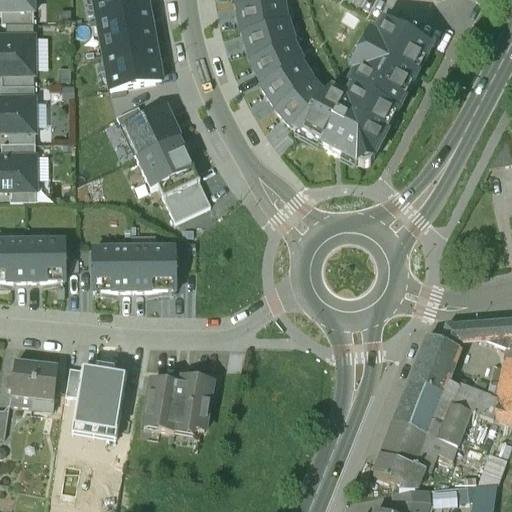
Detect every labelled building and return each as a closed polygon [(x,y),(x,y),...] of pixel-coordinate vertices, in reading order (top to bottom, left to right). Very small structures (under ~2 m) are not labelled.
[(0,0),(0,15),(0,16),(32,16),(32,0),(0,0)] [(89,0),(93,25),(150,13),(147,0),(89,0)] [(273,113),(293,134),(323,99),(311,85),(312,84),(300,67),(301,66),(292,47),(293,47),(286,25),(285,25),(282,4),(280,5),(279,0),(233,0),(233,11),(236,11),(240,38),(242,38),(249,63),(248,63),(260,88),(258,89),(274,112),(273,113)] [(150,13),(93,25),(100,60),(156,48),(150,13)] [(32,28),(32,16),(0,16),(0,28),(5,28),(32,28)] [(351,91),(397,115),(404,102),(398,99),(405,87),(411,90),(417,77),(412,74),(418,62),(424,65),(431,51),(424,48),(426,45),(414,39),(413,42),(381,25),(375,38),(370,35),(350,74),(354,76),(348,89),(351,91)] [(5,28),(5,40),(32,40),(32,28),(5,28)] [(5,40),(0,40),(0,77),(1,78),(33,78),(32,40),(5,40)] [(156,48),(100,60),(106,97),(165,86),(156,48)] [(2,90),(33,90),(33,78),(1,78),(2,90)] [(0,90),(0,102),(33,102),(33,90),(2,90),(0,90)] [(396,117),(397,115),(351,91),(345,102),(337,104),(335,97),(328,94),(323,99),(293,134),(361,170),(369,168),(387,135),(381,132),(391,114),(396,117)] [(0,102),(0,136),(8,136),(34,136),(33,102),(0,102)] [(135,163),(179,142),(165,112),(142,123),(120,133),(135,163)] [(120,133),(142,123),(138,113),(117,122),(120,133)] [(34,136),(8,136),(8,148),(34,148),(34,136)] [(179,142),(135,163),(150,195),(157,192),(162,203),(199,186),(179,142)] [(511,144),(504,146),(488,175),(511,169),(511,144)] [(8,148),(0,148),(0,151),(0,160),(34,160),(34,148),(8,148)] [(0,160),(0,194),(9,194),(35,194),(34,160),(0,160)] [(198,186),(163,203),(174,227),(210,211),(198,186)] [(35,194),(9,194),(9,206),(35,206),(35,194)] [(0,287),(25,287),(25,245),(0,245),(0,287)] [(25,245),(25,287),(64,287),(63,245),(25,245)] [(130,253),(130,297),(174,296),(173,252),(130,253)] [(130,297),(130,253),(92,253),(92,297),(130,297)] [(452,267),(441,275),(442,281),(455,285),(452,267)] [(511,332),(511,328),(444,331),(438,345),(456,352),(473,342),(497,351),(497,362),(506,362),(511,335),(511,332)] [(497,400),(492,425),(511,433),(511,335),(506,362),(497,400)] [(438,345),(424,340),(406,387),(439,400),(444,386),(456,352),(438,345)] [(35,370),(13,368),(12,383),(6,383),(5,392),(11,392),(9,411),(20,412),(21,403),(32,404),(35,370)] [(57,372),(35,370),(32,404),(41,405),(40,414),(53,415),(54,396),(60,397),(61,388),(55,387),(57,372)] [(126,380),(81,373),(80,375),(76,402),(71,433),(116,441),(126,380)] [(76,402),(80,375),(69,374),(65,401),(76,402)] [(181,392),(152,387),(144,426),(152,428),(160,436),(174,438),(175,431),(204,436),(211,388),(183,383),(181,392)] [(439,400),(406,387),(390,427),(435,444),(449,409),(468,417),(492,425),(497,400),(492,398),(490,404),(444,386),(439,400)] [(435,444),(390,427),(371,480),(394,488),(391,495),(397,498),(413,496),(421,476),(428,479),(436,459),(450,465),(468,417),(449,409),(435,444)] [(8,419),(0,418),(0,440),(5,442),(8,419)] [(506,487),(511,466),(511,459),(495,455),(487,481),(506,487)] [(392,511),(426,511),(428,508),(426,495),(413,496),(397,498),(392,498),(393,509),(392,511)]
